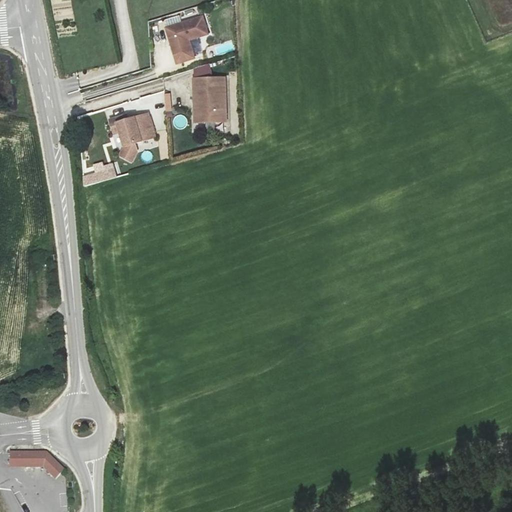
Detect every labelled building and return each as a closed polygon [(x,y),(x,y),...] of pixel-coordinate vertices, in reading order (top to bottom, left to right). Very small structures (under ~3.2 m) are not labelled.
[(203,18),(167,29),(175,57),(192,52),(189,41),(208,35),(203,18)] [(225,78),(194,80),(196,124),(228,122),(225,78)] [(124,118),(111,122),(115,136),(121,134),(126,148),(121,157),(133,163),(138,153),(136,145),(156,139),(149,115),(125,123),(124,118)] [(176,116),(176,126),(186,127),(186,116),(176,116)] [(94,165),(97,173),(83,177),(84,186),(117,176),(113,163),(103,166),(102,162),(94,165)] [(47,452),(12,452),(11,465),(43,465),(56,478),(64,469),(47,452)]
